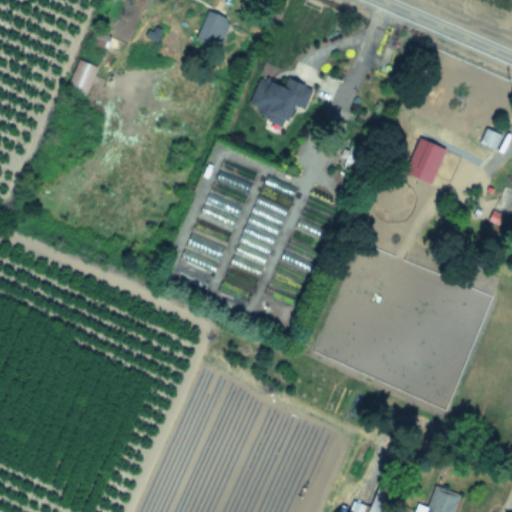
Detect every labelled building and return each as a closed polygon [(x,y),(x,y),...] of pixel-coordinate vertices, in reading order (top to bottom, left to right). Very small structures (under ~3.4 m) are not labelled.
[(193,40),(216,50),(228,20),(206,10),(193,40)] [(64,89),(83,97),(96,67),(76,59),(64,89)] [(248,114),(284,125),(290,105),(303,109),(309,91),(259,76),(248,114)] [(478,141),(440,127),(432,147),(478,163),(484,147),(493,150),(499,135),(483,129),(478,141)] [(364,146),(349,141),(341,168),(357,172),(364,146)] [(220,246),(187,234),(173,273),(206,285),(220,246)] [(425,507),(415,504),(412,511),(450,511),(456,494),(431,486),(425,507)] [(364,511),(381,511),(388,498),(375,492),(364,511)] [(346,511),(360,511),(363,507),(352,502),(346,511)]
